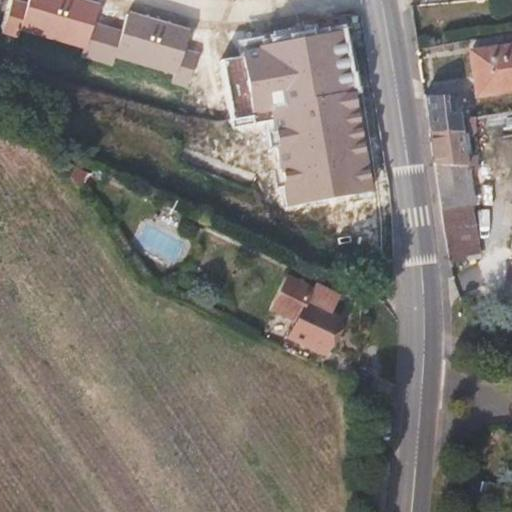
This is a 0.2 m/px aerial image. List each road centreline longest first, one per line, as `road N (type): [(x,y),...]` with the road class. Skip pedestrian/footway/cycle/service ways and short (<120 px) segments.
road 1 (tertiary): [(423,378),(425,285),(379,0)]
road 2 (residential): [(367,0),(222,16),(162,0)]
